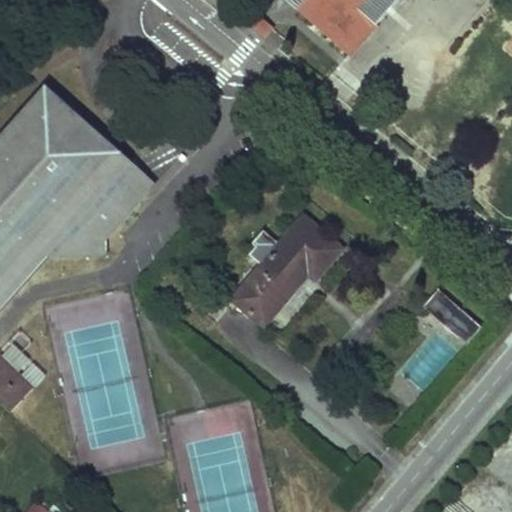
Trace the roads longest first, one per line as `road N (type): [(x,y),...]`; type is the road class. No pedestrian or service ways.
road 1 (residential): [(511,272),(182,0)]
road 2 (residential): [(511,362),(380,511)]
